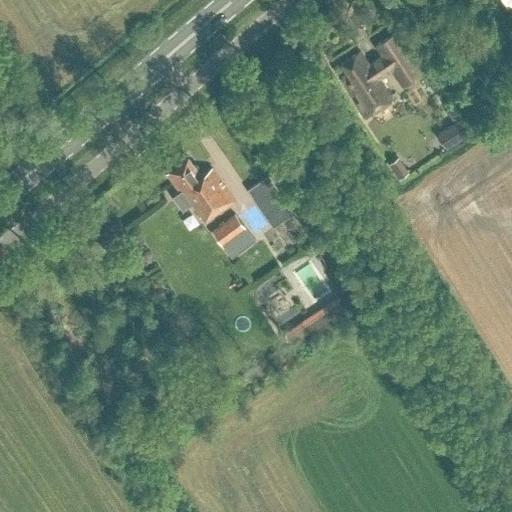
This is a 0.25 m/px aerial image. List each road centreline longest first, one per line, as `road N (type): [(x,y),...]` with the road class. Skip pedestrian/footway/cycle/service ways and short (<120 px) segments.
road 1 (unclassified): [(0,246),(186,88)]
road 2 (primary): [(0,196),(162,58)]
road 3 (unclassified): [(186,88),(289,0)]
